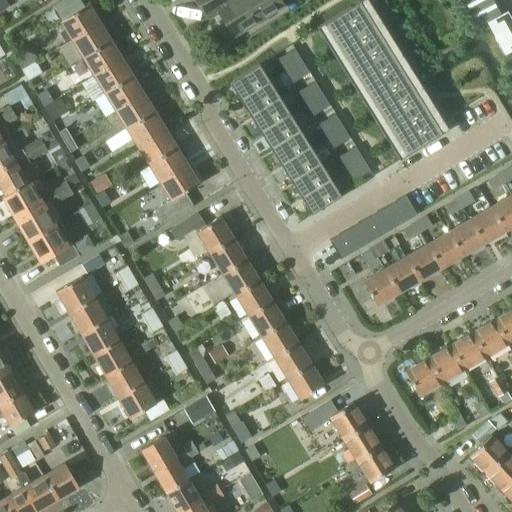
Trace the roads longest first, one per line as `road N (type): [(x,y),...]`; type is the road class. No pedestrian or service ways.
road 1 (residential): [(358,356),(139,0)]
road 2 (residential): [(132,505),(0,282)]
road 3 (residential): [(459,511),(358,356)]
road 4 (residential): [(511,268),(358,356)]
